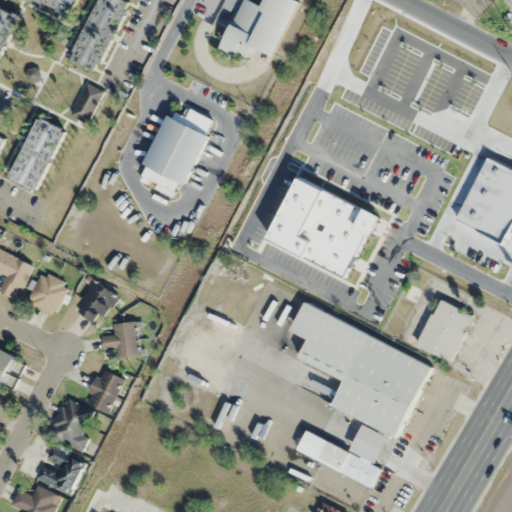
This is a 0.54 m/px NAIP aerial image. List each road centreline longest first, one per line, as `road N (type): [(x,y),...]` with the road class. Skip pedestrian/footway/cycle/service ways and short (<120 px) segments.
road 1 (residential): [(0,318),(46,343),(55,357),(0,473)]
road 2 (primary): [(511,394),(443,511)]
